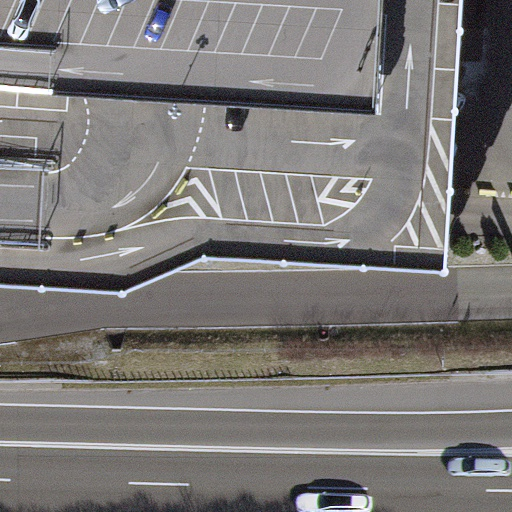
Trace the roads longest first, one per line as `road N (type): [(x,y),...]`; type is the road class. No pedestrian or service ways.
road 1 (motorway): [(511,428),(0,455)]
road 2 (motorway): [(511,488),(0,480)]
